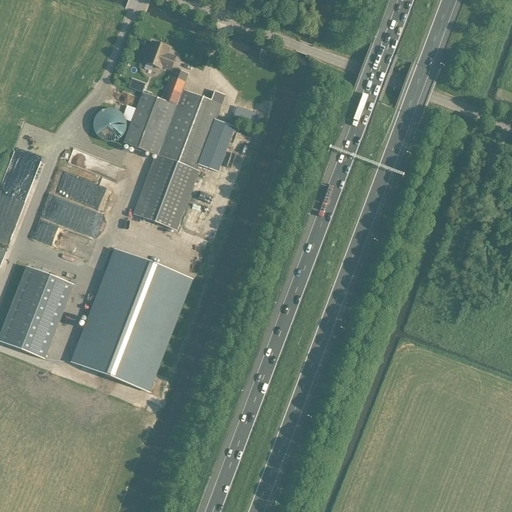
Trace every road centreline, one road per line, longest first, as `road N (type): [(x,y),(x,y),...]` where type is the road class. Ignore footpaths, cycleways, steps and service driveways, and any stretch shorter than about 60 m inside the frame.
road 1 (motorway): [(406,0),(212,511)]
road 2 (motorway): [(256,511),(450,0)]
road 3 (unclassified): [(511,127),(173,0)]
